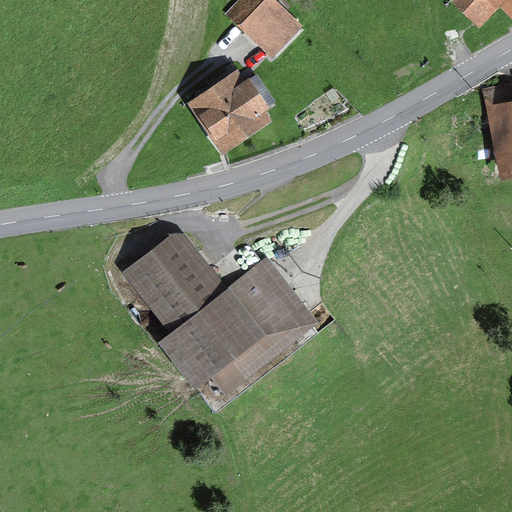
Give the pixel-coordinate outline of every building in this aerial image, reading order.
[(285,0),(263,0),(245,19),(275,48),(304,18),(285,0)] [(465,0),(486,18),(501,0),(465,0)] [(248,64),(198,97),(227,141),(277,108),(253,71),(248,64)] [(511,97),(493,102),(507,169),(511,168),(511,97)] [(183,226),(130,265),(173,322),(226,283),(183,226)] [(270,252),(163,333),(209,394),(316,314),(270,252)]
